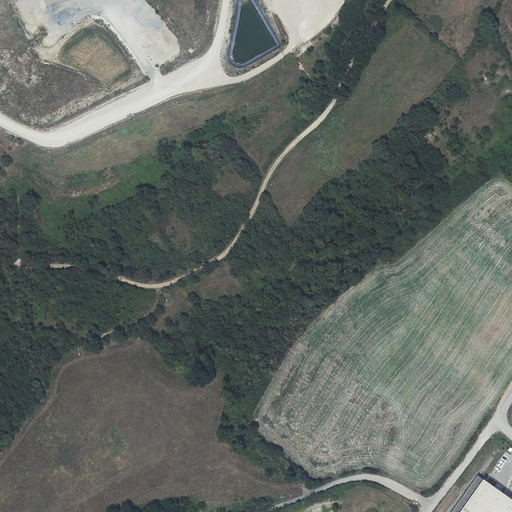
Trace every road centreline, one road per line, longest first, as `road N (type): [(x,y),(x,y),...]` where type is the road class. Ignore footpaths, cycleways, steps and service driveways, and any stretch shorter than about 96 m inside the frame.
road 1 (track): [(18,264),(159,285),(221,256),(278,160),(328,110),(389,0)]
road 2 (track): [(222,0),(215,45),(201,60),(46,139),(0,117)]
road 3 (track): [(271,511),(357,477),(432,503),(495,420)]
road 4 (track): [(204,0),(197,38),(52,112)]
road 5 (track): [(32,132),(134,41),(147,0)]
road 6 (track): [(119,0),(19,55),(0,19)]
road 7 (track): [(140,26),(26,83)]
